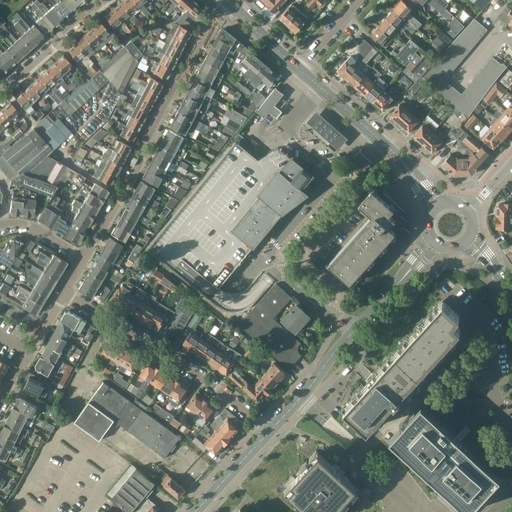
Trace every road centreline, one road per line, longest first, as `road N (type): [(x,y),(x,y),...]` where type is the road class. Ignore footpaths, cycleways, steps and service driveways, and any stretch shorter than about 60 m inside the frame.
road 1 (residential): [(226,1),(84,256)]
road 2 (residential): [(270,432),(63,292)]
road 3 (tertiary): [(421,255),(270,432)]
road 4 (secondary): [(437,207),(388,148),(299,70)]
road 5 (residential): [(0,95),(60,34),(108,0)]
road 6 (residential): [(63,292),(0,403)]
